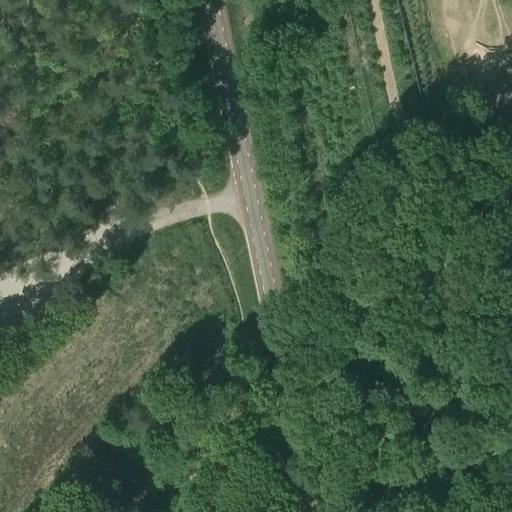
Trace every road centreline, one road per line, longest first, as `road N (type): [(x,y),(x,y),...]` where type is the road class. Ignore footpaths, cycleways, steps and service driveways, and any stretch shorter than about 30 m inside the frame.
road 1 (track): [(373,0),(414,194),(446,271),(492,511)]
road 2 (secondary): [(302,511),(301,449),(211,0)]
road 3 (track): [(0,303),(147,222),(250,192)]
